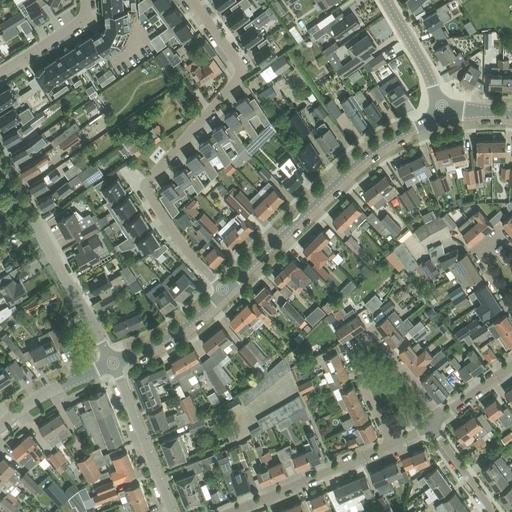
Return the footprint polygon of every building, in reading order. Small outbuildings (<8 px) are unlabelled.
[(23,0),(22,0),(17,3),(24,15),(30,12),(36,21),(40,19),(41,20),(46,17),(45,16),(46,15),(41,6),(36,0),(24,0),(24,1),(23,0)] [(123,10),(122,0),(116,0),(104,1),(105,13),(123,11),(123,10)] [(141,0),(138,2),(140,14),(140,22),(147,16),(143,11),(152,5),(157,12),(168,5),(172,1),(171,0),(141,0)] [(214,0),(216,3),(215,4),(218,9),(220,8),(221,9),(233,0),(214,0)] [(252,4),(249,0),(239,0),(230,7),(234,12),(227,17),(230,22),(229,23),(232,27),(234,26),(235,28),(249,17),(244,10),(252,4)] [(316,0),(322,8),(334,0),(316,0)] [(413,9),(423,0),(407,0),(411,6),(413,9)] [(452,12),(462,6),(458,0),(452,0),(447,3),(452,12)] [(488,13),(502,26),(511,14),(511,12),(500,1),(488,13)] [(168,5),(157,12),(168,27),(178,20),(183,16),(176,6),(171,9),(168,5)] [(437,10),(432,13),(423,18),(430,30),(439,25),(444,21),(441,17),(448,13),(444,6),(437,10)] [(272,18),(266,9),(244,26),(247,31),(240,36),(244,40),(242,42),(246,46),(247,45),(248,46),(263,36),(257,28),(272,18)] [(417,18),(427,13),(425,9),(415,15),(417,18)] [(123,11),(105,13),(105,19),(107,19),(107,23),(107,24),(105,27),(128,38),(129,35),(130,34),(130,33),(128,10),(123,10),(123,11)] [(20,11),(7,19),(12,27),(25,18),(20,11)] [(337,38),(339,37),(340,38),(352,29),(360,24),(352,12),(339,22),(335,17),(320,28),(312,33),(316,39),(327,31),(337,38)] [(332,12),(317,23),(320,28),(335,17),(332,12)] [(25,34),(33,29),(26,18),(18,23),(25,34)] [(168,27),(159,33),(165,41),(174,35),(179,42),(181,41),(183,44),(191,38),(189,35),(194,31),(187,21),(182,24),(178,20),(168,27)] [(126,42),(128,38),(105,27),(104,31),(100,34),(99,32),(94,35),(106,55),(126,42)] [(353,58),(337,70),(342,78),(370,59),(366,53),(376,46),(367,33),(352,44),(348,47),(348,50),(353,58)] [(159,34),(150,40),(157,51),(166,45),(159,34)] [(94,35),(84,41),(97,62),(106,55),(94,35)] [(261,64),(262,65),(276,54),(269,44),(271,43),(267,37),(258,44),(261,49),(254,54),(258,59),(256,60),(259,65),(261,64)] [(435,39),(436,40),(431,43),(435,50),(436,50),(443,62),(447,60),(451,65),(464,57),(460,51),(456,54),(449,42),(450,41),(449,37),(445,38),(435,39)] [(192,39),(183,45),(188,51),(197,45),(192,39)] [(205,39),(199,43),(210,58),(216,53),(205,39)] [(323,49),(327,55),(333,51),(340,46),(336,40),(323,49)] [(84,41),(74,48),(85,63),(87,68),(96,62),(97,62),(84,41)] [(168,46),(163,50),(168,58),(174,54),(168,46)] [(75,70),(85,63),(74,48),(70,50),(69,48),(64,51),(65,53),(64,54),(75,70)] [(327,55),(326,55),(334,67),(341,62),(333,51),(327,55)] [(371,71),(378,66),(386,61),(381,53),(373,59),(366,63),(371,71)] [(490,87),(503,88),(505,58),(505,53),(503,53),(503,59),(499,59),(498,67),(492,67),(492,73),(490,73),(490,87)] [(511,67),(509,67),(509,53),(505,53),(505,58),(503,88),(511,87),(511,67)] [(75,70),(64,54),(55,60),(65,76),(75,70)] [(291,65),(284,55),(270,64),(278,74),(280,72),(283,76),(291,70),(288,67),(291,65)] [(472,87),(476,78),(478,75),(476,73),(480,68),(474,63),(473,63),(467,58),(448,70),(452,76),(453,75),(460,79),(460,80),(472,87)] [(222,71),(216,63),(213,59),(201,67),(199,64),(199,65),(195,59),(187,66),(191,71),(190,71),(195,77),(200,85),(213,76),(213,77),(222,71)] [(65,76),(55,60),(45,66),(56,82),(65,76)] [(56,82),(45,66),(35,72),(46,89),(56,82)] [(390,80),(379,87),(384,94),(388,92),(391,95),(396,104),(397,103),(409,95),(396,75),(390,80)] [(36,93),(42,89),(34,77),(28,81),(36,93)] [(73,83),(76,87),(83,82),(80,78),(73,83)] [(60,89),(62,93),(69,88),(67,84),(60,89)] [(271,85),(258,94),(264,103),(277,95),(271,85)] [(0,108),(0,109),(9,103),(12,107),(14,106),(20,102),(9,86),(0,92),(0,108)] [(377,86),(370,90),(379,102),(385,98),(377,86)] [(53,94),(56,97),(62,93),(60,89),(53,94)] [(89,95),(91,98),(98,93),(96,90),(89,95)] [(353,94),(351,95),(360,110),(362,108),(364,107),(373,120),(382,114),(376,105),(372,100),(368,102),(365,98),(366,97),(361,90),(358,92),(354,95),(353,95),(353,94)] [(317,93),(311,95),(314,103),(320,101),(317,93)] [(185,108),(191,103),(185,95),(179,100),(185,108)] [(255,97),(250,100),(246,95),(237,102),(243,111),(248,119),(249,118),(257,113),(265,125),(270,121),(265,112),(255,97)] [(368,123),(363,116),(359,110),(360,110),(351,95),(350,96),(340,102),(353,121),(358,130),(368,123)] [(341,113),(331,99),(324,104),(333,118),(341,113)] [(92,101),(86,105),(89,110),(96,106),(92,101)] [(326,114),(320,104),(313,108),(320,118),(326,114)] [(23,124),(34,116),(29,107),(19,114),(14,106),(12,107),(0,114),(0,123),(1,123),(5,128),(20,119),(23,124)] [(248,119),(243,111),(238,114),(234,109),(225,115),(231,125),(236,133),(237,133),(245,127),(253,139),(259,134),(249,118),(248,119)] [(285,119),(299,139),(312,130),(298,110),(285,119)] [(13,132),(3,137),(8,146),(17,141),(23,138),(22,136),(21,135),(25,132),(26,133),(47,117),(44,114),(43,111),(42,111),(18,129),(13,132)] [(252,155),(277,130),(271,122),(259,134),(253,139),(246,146),(245,147),(246,147),(245,148),(250,153),(252,155)] [(338,143),(326,124),(324,122),(318,127),(322,133),(317,137),(321,143),(326,151),(338,143)] [(246,146),(237,133),(236,133),(231,125),(226,128),(223,123),(212,130),(218,139),(222,145),(230,140),(239,153),(245,148),(246,147),(245,147),(246,146)] [(55,146),(69,136),(65,131),(51,141),(55,146)] [(64,150),(81,137),(77,131),(60,143),(64,150)] [(21,148),(12,153),(18,162),(26,158),(32,155),(31,153),(30,150),(35,147),(37,151),(49,141),(48,140),(43,134),(29,144),(21,148)] [(131,136),(123,141),(132,154),(145,145),(140,137),(131,136)] [(225,167),(232,160),(222,145),(218,139),(213,143),(210,138),(199,144),(206,154),(210,160),(217,154),(225,167)] [(491,154),(491,140),(477,141),(477,162),(492,162),(491,154)] [(492,162),(506,161),(506,140),(491,140),(491,154),(492,162)] [(316,166),(316,164),(322,160),(310,142),(298,151),(309,168),(311,167),(313,168),(316,166)] [(469,163),(466,152),(464,142),(450,146),(453,159),(461,157),(463,165),(469,163)] [(454,163),(453,159),(450,146),(436,149),(438,159),(441,170),(447,168),(446,164),(454,163)] [(239,154),(231,162),(236,167),(244,159),(250,154),(250,153),(245,148),(239,153),(239,154)] [(47,151),(30,164),(21,169),(27,178),(42,170),(40,166),(51,159),(47,151)] [(278,163),(287,173),(282,178),(286,182),(293,189),(303,179),(295,170),(295,169),(294,169),(298,164),(299,165),(294,157),(290,151),(278,163)] [(210,160),(206,154),(201,157),(197,152),(187,159),(193,168),(197,174),(204,169),(211,180),(219,173),(210,160)] [(411,160),(420,179),(427,175),(432,173),(428,163),(423,154),(411,160)] [(407,186),(413,183),(420,179),(411,160),(398,167),(402,176),(407,186)] [(103,174),(98,166),(95,162),(83,170),(78,174),(81,177),(87,186),(103,174)] [(78,174),(83,170),(78,163),(64,172),(69,179),(78,173),(78,174)] [(263,166),(257,171),(266,181),(271,175),(263,166)] [(198,193),(205,186),(197,174),(193,168),(188,172),(185,167),(174,173),(187,194),(188,193),(185,189),(192,184),(198,193)] [(474,168),(475,181),(484,179),(482,167),(474,168)] [(509,178),(510,168),(503,167),(502,177),(509,178)] [(36,195),(45,190),(51,186),(50,182),(55,180),(61,175),(56,168),(39,179),(30,184),(36,195)] [(473,168),(466,169),(468,188),(476,187),(473,168)] [(378,177),(374,181),(383,193),(383,194),(387,200),(394,195),(399,191),(392,182),(386,174),(381,178),(380,177),(378,177)] [(451,189),(450,185),(446,174),(439,176),(444,191),(445,191),(451,189)] [(444,191),(439,176),(431,179),(437,194),(444,191)] [(108,201),(116,196),(125,190),(118,179),(109,185),(104,178),(94,185),(100,195),(103,193),(108,201)] [(73,189),(67,181),(52,193),(48,195),(39,200),(45,210),(58,203),(55,198),(61,194),(63,196),(73,189)] [(187,194),(180,183),(175,186),(172,181),(161,188),(165,193),(160,196),(173,217),(180,210),(174,202),(187,194)] [(259,191),(274,207),(284,197),(269,181),(259,191)] [(377,198),(383,194),(383,193),(374,181),(368,185),(368,187),(369,188),(364,192),(377,208),(382,204),(377,198)] [(235,187),(230,192),(230,193),(233,196),(239,191),(235,187)] [(417,195),(412,187),(405,191),(414,206),(421,201),(417,195)] [(264,217),(269,212),(271,213),(275,209),(274,207),(259,191),(250,200),(240,189),(239,191),(233,196),(250,213),(255,208),(264,217)] [(397,196),(404,206),(406,211),(414,206),(405,191),(397,196)] [(230,193),(224,199),(235,210),(237,212),(228,221),(233,227),(233,226),(244,237),(254,227),(247,220),(245,218),(250,213),(243,206),(233,196),(230,193)] [(117,220),(127,213),(137,207),(129,196),(120,202),(116,196),(108,201),(105,203),(117,220)] [(344,209),(343,210),(357,225),(363,219),(363,220),(368,215),(360,207),(353,200),(348,205),(346,204),(343,207),(344,209)] [(88,201),(81,204),(84,212),(91,208),(88,201)] [(191,201),(185,207),(190,212),(196,206),(191,201)] [(70,206),(57,214),(60,219),(57,221),(64,232),(65,232),(67,235),(73,231),(79,241),(102,228),(94,214),(91,216),(90,215),(90,213),(84,216),(76,209),(74,211),(71,207),(70,206)] [(468,218),(483,234),(494,225),(487,218),(479,208),(468,218)] [(501,209),(495,215),(499,220),(505,215),(501,209)] [(352,230),(357,225),(343,210),(333,220),(340,227),(348,235),(352,231),(352,230)] [(139,231),(148,225),(141,213),(131,220),(127,213),(117,220),(128,237),(139,231)] [(184,213),(176,218),(181,226),(190,220),(184,213)] [(382,222),(380,220),(373,213),(368,218),(380,231),(386,226),(382,222)] [(394,235),(401,229),(387,213),(380,220),(382,222),(386,226),(391,231),(394,235)] [(446,213),(441,217),(447,224),(451,229),(456,225),(446,213)] [(511,213),(510,216),(502,222),(511,233),(511,213)] [(202,214),(197,219),(211,234),(216,229),(202,214)] [(441,228),(447,224),(441,217),(440,215),(439,215),(434,218),(441,228)] [(429,221),(436,231),(441,228),(434,218),(429,221)] [(472,244),(483,234),(468,218),(458,227),(465,236),(472,244)] [(233,247),(244,237),(233,226),(233,227),(228,221),(222,226),(218,231),(219,232),(226,240),(233,247)] [(429,221),(424,223),(431,234),(436,231),(429,221)] [(421,225),(419,227),(426,237),(431,234),(424,223),(421,225)] [(109,225),(104,228),(107,234),(112,230),(109,225)] [(225,258),(225,255),(215,245),(214,246),(208,240),(212,236),(201,225),(196,230),(207,242),(199,249),(205,255),(214,265),(219,261),(221,262),(225,258)] [(421,240),(426,237),(419,227),(415,230),(421,240)] [(104,228),(99,231),(102,237),(107,234),(104,228)] [(326,242),(330,238),(323,230),(313,239),(329,256),(337,264),(343,258),(338,253),(336,254),(331,249),(332,248),(326,242)] [(142,253),(159,242),(152,231),(143,237),(139,231),(128,237),(118,244),(122,250),(133,247),(137,245),(142,253)] [(94,262),(95,261),(100,258),(97,252),(104,248),(97,235),(78,245),(81,250),(77,253),(85,267),(91,263),(92,264),(94,263),(94,262)] [(364,250),(351,236),(345,242),(359,255),(364,250)] [(308,241),(303,247),(304,248),(311,256),(311,257),(316,261),(311,266),(319,274),(324,279),(329,273),(320,264),(329,256),(313,239),(310,243),(308,241)] [(406,247),(403,243),(402,241),(393,250),(394,251),(397,254),(406,247)] [(165,243),(156,249),(161,255),(169,247),(165,243)] [(438,256),(445,254),(441,244),(435,247),(438,256)] [(438,256),(435,247),(434,248),(433,246),(428,249),(432,259),(438,256)] [(400,258),(409,251),(406,247),(397,254),(397,255),(400,258)] [(445,254),(438,256),(432,259),(424,263),(423,261),(419,264),(423,271),(425,269),(431,278),(440,272),(435,265),(441,263),(443,267),(449,264),(456,276),(466,269),(474,264),(467,252),(460,256),(457,249),(445,254)] [(393,250),(386,256),(390,261),(397,255),(397,254),(394,251),(393,250)] [(412,256),(409,251),(400,258),(403,263),(412,256)] [(415,260),(412,256),(403,263),(406,267),(415,260)] [(294,258),(284,267),(296,279),(298,281),(300,283),(303,287),(307,283),(311,278),(302,269),(300,267),(301,266),(301,265),(294,258)] [(418,265),(415,260),(406,267),(409,271),(418,265)] [(195,274),(186,265),(183,261),(171,273),(177,279),(189,291),(196,284),(191,278),(195,274)] [(308,263),(302,269),(311,278),(313,280),(319,274),(311,266),(308,263)] [(464,288),(482,276),(474,264),(466,269),(456,276),(464,288)] [(366,265),(361,270),(366,276),(371,271),(366,265)] [(303,287),(298,281),(284,267),(274,277),(281,284),(282,285),(287,280),(292,286),(293,285),(299,291),(303,287)] [(105,269),(88,279),(97,294),(99,293),(103,298),(128,284),(122,273),(111,280),(105,269)] [(171,273),(161,282),(164,286),(165,288),(166,288),(173,298),(178,294),(182,298),(189,291),(177,279),(171,273)] [(10,304),(18,299),(27,294),(20,282),(15,284),(12,279),(0,285),(0,297),(5,295),(10,304)] [(137,280),(129,284),(132,289),(140,284),(137,280)] [(146,292),(148,294),(153,303),(158,299),(166,310),(176,303),(173,298),(166,288),(165,288),(164,286),(161,282),(156,286),(146,292)] [(483,302),(494,295),(486,283),(468,295),(472,300),(478,296),(483,302)] [(279,290),(287,298),(292,292),(285,285),(279,290)] [(259,307),(260,308),(267,315),(268,315),(276,307),(268,298),(273,294),(265,286),(255,296),(263,303),(259,307)] [(452,299),(464,292),(460,286),(449,294),(452,299)] [(343,288),(339,292),(344,297),(348,293),(343,288)] [(105,307),(119,300),(118,298),(115,292),(101,300),(105,307)] [(418,296),(424,303),(428,299),(422,292),(418,296)] [(432,303),(437,300),(431,292),(426,295),(432,303)] [(464,292),(452,299),(457,307),(468,299),(464,292)] [(364,303),(372,312),(383,302),(375,293),(364,303)] [(494,295),(483,302),(476,307),(483,318),(502,307),(494,295)] [(35,306),(40,304),(37,297),(23,304),(27,312),(36,308),(35,306)] [(305,318),(287,299),(279,307),(297,326),(298,325),(300,328),(307,322),(304,319),(305,318)] [(385,313),(395,305),(390,300),(381,308),(385,313)] [(330,302),(323,308),(328,313),(335,307),(330,302)] [(269,317),(268,315),(267,315),(260,308),(257,312),(248,303),(239,312),(244,317),(252,325),(255,328),(256,329),(269,317)] [(15,304),(9,308),(11,313),(17,309),(15,304)] [(319,305),(306,317),(313,325),(326,313),(319,305)] [(342,306),(338,309),(342,316),(346,322),(354,333),(365,326),(359,318),(357,314),(353,309),(348,312),(347,313),(343,307),(342,306)] [(438,313),(433,307),(426,312),(431,318),(438,313)] [(140,309),(113,320),(119,335),(146,323),(140,309)] [(337,309),(333,312),(338,319),(342,316),(338,309),(337,309)] [(377,325),(385,335),(399,323),(400,322),(403,320),(395,310),(384,318),(377,325)] [(255,328),(252,325),(244,317),(239,312),(230,320),(246,337),(250,333),(255,328)] [(498,336),(499,337),(511,328),(511,322),(506,314),(488,326),(496,338),(498,336)] [(477,319),(468,324),(473,331),(481,326),(477,319)] [(420,320),(408,330),(412,335),(425,325),(420,320)] [(335,329),(337,332),(343,341),(354,333),(346,322),(335,329)] [(399,323),(385,335),(393,345),(401,339),(404,336),(403,335),(407,332),(399,323)] [(473,331),(470,333),(476,341),(491,331),(485,323),(481,326),(473,331)] [(425,325),(412,335),(417,341),(429,330),(425,325)] [(236,345),(237,345),(222,327),(212,335),(218,343),(222,348),(228,343),(234,350),(238,347),(236,345)] [(45,332),(37,336),(41,342),(40,343),(48,359),(59,353),(57,348),(62,345),(54,328),(45,332)] [(511,344),(511,328),(499,337),(507,349),(511,347),(510,345),(511,344)] [(6,332),(1,337),(2,338),(11,349),(16,355),(19,358),(23,363),(28,358),(23,352),(21,350),(6,332)] [(218,343),(212,335),(203,343),(213,355),(217,360),(226,353),(222,348),(218,343)] [(250,339),(244,344),(262,364),(267,359),(250,339)] [(291,341),(287,345),(291,349),(295,345),(291,341)] [(399,351),(408,362),(424,349),(418,342),(412,347),(409,343),(407,345),(399,351)] [(30,348),(23,352),(28,358),(34,356),(36,361),(37,364),(48,359),(40,343),(30,348)] [(261,364),(262,364),(244,344),(239,349),(237,351),(250,366),(254,363),(262,372),(266,369),(261,364)] [(480,349),(490,362),(497,357),(487,344),(480,349)] [(424,349),(408,362),(417,373),(425,367),(427,365),(425,362),(430,359),(434,364),(436,363),(446,355),(441,350),(433,356),(426,347),(424,349)] [(466,380),(486,365),(473,348),(468,352),(469,354),(465,357),(464,360),(467,364),(462,367),(454,357),(450,360),(457,368),(456,368),(462,376),(462,375),(466,380)] [(11,349),(7,352),(11,358),(13,358),(16,355),(11,349)] [(192,368),(195,374),(201,370),(202,371),(206,368),(194,349),(184,354),(184,355),(192,368)] [(326,371),(331,369),(331,370),(343,364),(338,351),(332,354),(329,349),(320,353),(311,358),(315,366),(322,362),(326,371)] [(188,377),(195,374),(192,368),(184,355),(184,354),(173,361),(175,364),(172,366),(177,378),(178,378),(185,390),(193,385),(188,377)] [(446,355),(436,363),(440,369),(450,361),(446,355)] [(286,372),(291,367),(285,356),(279,362),(286,372)] [(23,373),(17,364),(14,360),(3,368),(2,366),(0,367),(0,385),(10,379),(11,380),(23,373)] [(215,369),(214,369),(217,373),(225,384),(232,378),(219,362),(213,367),(215,369)] [(281,376),(286,372),(279,362),(274,366),(281,376)] [(339,387),(346,383),(343,378),(349,375),(343,364),(331,370),(336,380),(328,383),(332,390),(333,389),(339,386),(339,387)] [(143,409),(153,405),(158,403),(161,402),(157,390),(155,386),(171,380),(165,366),(157,369),(155,365),(133,374),(131,378),(143,409)] [(276,380),(281,376),(274,366),(269,371),(276,380)] [(421,380),(430,390),(445,378),(447,377),(442,371),(440,373),(437,368),(433,372),(432,371),(421,380)] [(460,377),(462,376),(456,368),(452,371),(457,377),(459,376),(460,377)] [(214,369),(207,373),(219,393),(223,391),(228,388),(225,384),(217,373),(214,369)] [(264,375),(271,384),(276,380),(269,371),(264,375)] [(260,379),(266,388),(271,384),(264,375),(260,379)] [(454,388),(450,383),(445,378),(430,390),(430,391),(429,392),(432,396),(433,395),(438,400),(454,388)] [(255,383),(262,392),(266,388),(260,379),(255,383)] [(298,385),(302,393),(315,386),(311,379),(298,385)] [(250,387),(257,396),(262,392),(255,383),(253,385),(250,387)] [(339,401),(338,401),(342,408),(348,405),(360,399),(354,386),(348,389),(346,383),(339,387),(344,398),(339,401)] [(244,391),(252,400),(257,396),(250,387),(244,391)] [(86,411),(80,413),(88,433),(101,428),(103,434),(117,428),(118,428),(120,427),(116,417),(113,418),(111,411),(114,410),(106,392),(104,393),(103,391),(81,400),(85,409),(86,411)] [(239,394),(245,405),(252,400),(244,391),(239,394)] [(189,394),(183,397),(180,399),(186,411),(190,421),(200,417),(189,394)] [(301,409),(306,406),(300,395),(295,399),(301,409)] [(230,410),(242,403),(238,397),(226,404),(230,410)] [(295,412),(301,409),(295,399),(290,402),(295,412)] [(356,423),(363,419),(368,417),(360,399),(348,405),(353,416),(342,421),(345,428),(356,423)] [(504,410),(502,407),(496,399),(484,407),(490,415),(493,419),(499,414),(504,421),(509,417),(504,411),(504,410)] [(295,412),(290,402),(284,405),(290,415),(295,412)] [(284,405),(279,408),(285,418),(290,415),(284,405)] [(85,429),(80,420),(72,406),(65,410),(73,423),(78,432),(85,429)] [(179,426),(190,421),(186,411),(175,416),(173,413),(166,416),(163,406),(159,408),(150,412),(150,413),(148,414),(154,430),(156,429),(157,430),(170,425),(170,424),(177,421),(179,426)] [(301,421),(309,418),(304,407),(297,412),(301,421)] [(285,418),(279,408),(273,411),(279,421),(285,418)] [(279,421),(273,411),(268,414),(274,424),(279,421)] [(61,438),(67,434),(71,432),(59,413),(49,419),(61,438)] [(475,414),(464,422),(473,433),(477,438),(481,445),(482,444),(485,442),(485,441),(481,435),(492,427),(492,428),(493,427),(483,413),(477,417),(475,414)] [(274,424),(268,414),(263,417),(269,427),(274,424)] [(207,426),(203,417),(188,423),(191,433),(207,426)] [(269,427),(263,417),(257,420),(260,425),(263,430),(269,427)] [(324,424),(326,423),(324,417),(317,420),(320,426),(320,425),(321,428),(325,427),(324,424)] [(38,426),(43,435),(51,446),(55,443),(55,442),(61,438),(49,419),(38,426)] [(355,429),(358,436),(347,441),(350,447),(359,443),(378,434),(371,421),(360,427),(355,429)] [(462,441),(473,433),(464,422),(454,429),(462,441)] [(260,425),(250,431),(253,436),(263,430),(260,425)] [(101,428),(88,433),(88,434),(90,433),(94,442),(104,438),(107,445),(112,443),(122,440),(122,439),(124,438),(120,427),(118,428),(117,428),(103,434),(101,428)] [(495,431),(485,437),(488,442),(498,436),(495,431)] [(308,454),(312,464),(325,458),(316,438),(314,432),(308,435),(314,448),(306,451),(308,454)] [(30,433),(20,441),(30,453),(31,453),(37,460),(44,468),(49,463),(45,458),(43,456),(46,453),(39,445),(40,444),(36,440),(30,433)] [(170,464),(190,456),(181,433),(161,441),(170,464)] [(506,435),(501,438),(506,445),(511,442),(506,435)] [(477,448),(481,445),(477,438),(473,442),(477,448)] [(500,449),(505,456),(511,450),(511,440),(511,442),(506,445),(503,447),(500,449)] [(20,441),(11,449),(18,457),(25,466),(26,465),(29,468),(37,460),(31,453),(30,453),(20,441)] [(296,447),(293,449),(291,444),(284,447),(288,458),(293,456),(299,469),(312,464),(308,454),(306,451),(299,454),(296,447)] [(264,453),(260,445),(255,447),(262,462),(259,463),(262,469),(257,472),(263,484),(275,479),(270,466),(267,460),(267,459),(264,453)] [(359,450),(361,454),(370,450),(368,446),(359,450)] [(489,446),(485,449),(490,455),(494,452),(489,446)] [(291,464),(288,458),(284,447),(277,450),(281,461),(270,466),(275,479),(287,474),(284,467),(291,464)] [(92,459),(103,455),(99,448),(89,452),(90,454),(92,459)] [(402,459),(406,470),(416,466),(417,467),(424,464),(428,469),(430,468),(433,465),(430,462),(425,449),(412,455),(402,459)] [(58,450),(52,454),(60,464),(63,468),(68,463),(66,459),(58,450)] [(126,451),(112,456),(110,452),(103,455),(92,459),(97,467),(106,462),(107,464),(114,461),(117,468),(131,462),(126,451)] [(51,453),(45,458),(49,463),(53,468),(55,467),(60,464),(52,454),(51,453)] [(95,477),(101,474),(97,467),(92,459),(90,454),(77,461),(88,481),(95,477)] [(218,458),(229,489),(236,486),(238,491),(250,486),(243,467),(233,471),(227,455),(218,458)] [(489,479),(508,466),(508,465),(501,455),(490,463),(481,469),(489,479)] [(3,457),(0,460),(0,470),(16,485),(21,480),(31,491),(32,490),(35,493),(40,487),(37,484),(25,472),(20,478),(17,475),(20,472),(11,464),(3,457)] [(181,492),(182,493),(201,486),(196,472),(205,468),(203,462),(207,460),(206,457),(202,459),(186,465),(190,474),(176,479),(180,488),(178,489),(180,492),(181,492)] [(397,461),(384,467),(389,479),(396,476),(399,484),(410,479),(406,470),(402,472),(397,461)] [(117,468),(110,471),(112,478),(114,482),(126,477),(136,474),(131,462),(117,468)] [(71,479),(75,476),(67,465),(64,468),(71,479)] [(437,466),(429,472),(418,480),(421,484),(428,479),(432,485),(445,476),(437,466)] [(496,489),(504,483),(511,477),(511,470),(511,471),(508,466),(489,479),(496,489)] [(384,467),(371,472),(375,481),(379,492),(380,494),(393,488),(389,479),(384,467)] [(0,470),(0,487),(3,490),(5,488),(8,490),(3,496),(17,508),(19,505),(15,500),(17,498),(15,496),(20,489),(16,485),(0,470)] [(356,503),(360,500),(366,495),(368,498),(374,496),(366,476),(365,476),(360,478),(359,477),(353,480),(351,477),(346,480),(347,482),(356,503)] [(428,503),(444,492),(452,486),(445,476),(432,485),(426,489),(430,495),(425,498),(428,503)] [(54,479),(43,489),(58,506),(68,496),(54,479)] [(95,487),(89,490),(91,496),(93,495),(114,487),(111,481),(95,487)] [(341,511),(345,510),(349,506),(356,503),(347,482),(335,487),(336,491),(329,494),(333,503),(335,507),(337,511),(341,511)] [(127,493),(129,500),(144,495),(139,483),(130,487),(118,492),(120,496),(127,493)] [(507,505),(511,501),(511,485),(500,494),(507,505)] [(187,507),(206,499),(201,486),(182,493),(182,494),(181,495),(183,499),(184,499),(187,507)] [(114,488),(114,487),(93,495),(93,496),(96,504),(108,499),(107,496),(116,493),(114,488)] [(78,489),(68,497),(72,505),(76,504),(82,500),(78,489)] [(214,502),(220,499),(217,491),(210,493),(214,502)] [(437,507),(435,508),(438,511),(447,511),(450,510),(463,501),(456,491),(448,497),(436,506),(437,507)] [(310,511),(332,511),(333,511),(324,492),(311,498),(306,500),(310,510),(310,511)] [(132,511),(148,506),(144,495),(129,500),(122,503),(125,510),(125,511),(132,511)] [(3,496),(0,499),(0,503),(10,511),(22,511),(17,508),(3,496)] [(382,496),(376,499),(381,509),(387,507),(382,496)] [(451,511),(469,511),(470,511),(463,501),(450,510),(451,511)] [(289,507),(290,511),(306,511),(302,502),(289,507)] [(235,503),(220,508),(221,511),(225,511),(236,509),(235,503)]
